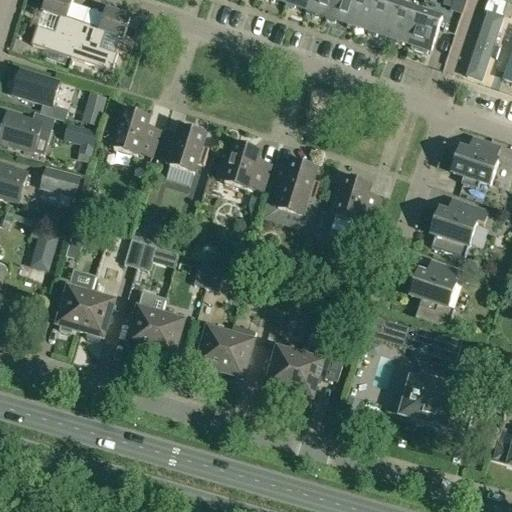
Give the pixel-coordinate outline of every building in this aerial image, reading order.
[(31,47),(71,60),(84,25),(67,19),(73,1),(69,0),(47,0),(43,12),(61,18),(55,35),(37,28),(31,47)] [(311,0),(288,0),(287,4),(285,8),(293,11),(295,6),(307,11),(308,11),(311,0)] [(328,18),(334,0),(311,0),(308,11),(307,11),(306,15),(314,18),(315,13),(328,17),(327,18),(328,18)] [(357,0),(334,0),(328,18),(327,18),(326,22),(334,25),(336,20),(348,24),(348,25),(349,25),(357,0)] [(379,0),(357,0),(349,25),(348,25),(346,29),(355,32),(356,27),(368,31),(368,32),(369,32),(379,0)] [(401,6),(384,0),(379,0),(369,32),(368,32),(367,36),(375,39),(377,34),(389,38),(390,39),(401,6)] [(454,0),(450,12),(462,16),(467,0),(454,0)] [(493,0),(489,0),(485,13),(484,16),(485,16),(483,20),(497,25),(498,21),(499,21),(505,4),(493,0)] [(511,6),(507,5),(503,17),(511,19),(511,6)] [(397,41),(410,45),(421,12),(401,6),(390,39),(389,38),(387,43),(396,46),(397,41)] [(100,30),(84,25),(71,60),(112,74),(118,56),(100,50),(106,34),(123,40),(130,20),(106,12),(100,30)] [(443,20),(421,12),(410,45),(412,46),(411,51),(427,56),(428,52),(431,53),(443,20)] [(133,40),(145,44),(150,27),(138,23),(133,40)] [(480,77),(498,31),(486,27),(468,72),(480,77)] [(14,99),(43,108),(41,117),(65,125),(69,112),(53,107),(59,87),(21,76),(14,99)] [(106,102),(93,98),(88,113),(101,117),(106,102)] [(149,121),(137,117),(136,116),(136,114),(135,113),(134,113),(133,112),(131,112),(130,112),(129,112),(128,113),(127,114),(126,114),(122,125),(115,122),(110,139),(117,141),(114,152),(137,159),(138,156),(152,161),(160,133),(147,129),(149,121)] [(0,145),(34,156),(42,129),(8,118),(0,145)] [(96,133),(72,126),(68,141),(92,148),(96,133)] [(195,134),(194,135),(182,131),(179,139),(166,135),(157,162),(171,166),(170,169),(193,176),(197,166),(204,168),(209,151),(202,149),(205,138),(204,138),(204,136),(204,135),(203,134),(202,133),(200,133),(199,132),(198,133),(196,133),(195,134)] [(460,151),(456,164),(455,164),(454,165),(453,165),(452,166),(451,168),(451,169),(451,170),(451,172),(452,173),(453,174),(452,175),(463,178),(461,185),(478,191),(480,184),(491,188),(498,164),(496,163),(500,150),(473,141),(469,154),(460,151)] [(239,147),(238,148),(236,148),(233,159),(226,156),(221,173),(228,175),(225,186),(248,193),(249,190),(263,194),(271,167),(257,163),(260,155),(248,151),(247,150),(247,148),(246,147),(245,147),(244,146),(242,146),(241,146),(240,146),(239,147)] [(316,172),(315,172),(315,170),(314,169),(313,168),(312,167),(311,167),(310,166),(308,167),(307,167),(306,168),(305,169),(293,165),(290,173),(276,169),(268,196),(282,200),(278,212),(302,220),(308,200),(315,202),(320,185),(313,183),(316,172)] [(0,170),(0,200),(19,206),(27,178),(0,170)] [(47,173),(42,191),(75,199),(80,181),(47,173)] [(349,181),(348,182),(347,181),(343,192),(336,190),(331,207),(338,209),(335,220),(358,227),(359,224),(373,228),(381,201),(368,197),(370,188),(358,185),(357,183),(357,182),(356,181),(355,180),(354,180),(352,179),(351,180),(350,180),(349,181)] [(464,263),(469,249),(470,249),(477,226),(484,228),(488,214),(452,202),(448,216),(439,213),(435,225),(434,226),(433,226),(432,227),(431,228),(430,229),(430,230),(430,232),(430,233),(431,234),(432,235),(432,236),(436,238),(431,251),(464,263)] [(97,214),(81,209),(77,224),(93,229),(97,214)] [(75,227),(66,260),(78,264),(88,230),(75,227)] [(47,273),(56,241),(42,236),(32,269),(47,273)] [(132,243),(124,268),(137,272),(144,246),(132,243)] [(144,246),(137,272),(149,275),(156,250),(144,246)] [(202,263),(194,288),(206,292),(214,266),(202,263)] [(419,274),(414,287),(410,289),(409,293),(411,297),(411,298),(422,301),(415,321),(447,331),(454,312),(449,311),(457,287),(454,286),(458,273),(431,264),(427,277),(419,274)] [(214,266),(206,292),(219,295),(226,270),(214,266)] [(73,333),(82,335),(93,298),(91,297),(93,293),(92,293),(96,278),(74,272),(58,328),(61,329),(59,334),(72,337),(73,333)] [(271,283),(264,308),(276,312),(283,287),(271,283)] [(283,287),(276,312),(288,316),(296,290),(283,287)] [(93,298),(82,335),(88,337),(87,341),(99,345),(101,340),(104,341),(114,304),(93,298)] [(152,355),(162,318),(138,311),(128,348),(130,349),(129,354),(142,357),(143,353),(152,355)] [(162,318),(152,355),(158,357),(156,362),(169,365),(170,361),(173,361),(184,324),(162,318)] [(221,375),(235,329),(234,329),(231,338),(208,331),(197,368),(200,369),(199,374),(212,378),(213,373),(221,375)] [(235,329),(221,375),(227,377),(226,382),(239,385),(240,381),(243,382),(257,335),(235,329)] [(439,338),(413,331),(407,350),(433,357),(439,338)] [(291,395),(302,358),(278,351),(267,389),(270,389),(268,394),(281,398),(283,393),(291,395)] [(338,386),(345,360),(333,356),(325,382),(338,386)] [(324,364),(302,358),(291,395),(297,397),(296,402),(308,406),(310,401),(313,402),(324,364)] [(413,384),(403,417),(433,426),(441,431),(451,431),(455,432),(468,436),(473,418),(460,414),(464,399),(458,397),(461,386),(423,375),(420,386),(413,384)] [(489,412),(501,417),(511,384),(511,382),(501,378),(489,412)] [(511,450),(507,449),(503,463),(511,465),(510,467),(511,467),(511,450)]
